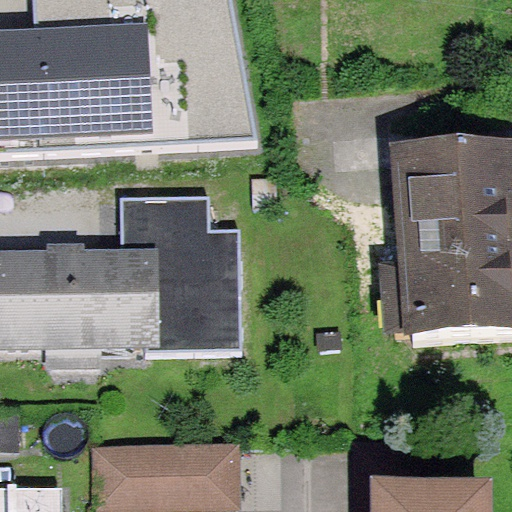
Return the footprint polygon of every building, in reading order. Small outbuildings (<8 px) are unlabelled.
[(33,0),(35,41),(0,42),(0,162),(265,152),(233,0),(33,0)] [(383,154),(397,352),(511,343),(511,169),(510,145),(383,154)] [(0,261),(0,365),(226,360),(223,243),(196,244),(195,203),(112,205),(113,259),(0,261)] [(228,511),(226,451),(80,457),(82,511),(228,511)] [(0,511),(54,511),(54,497),(0,497),(0,511)] [(495,511),(495,505),(364,503),(364,511),(495,511)]
